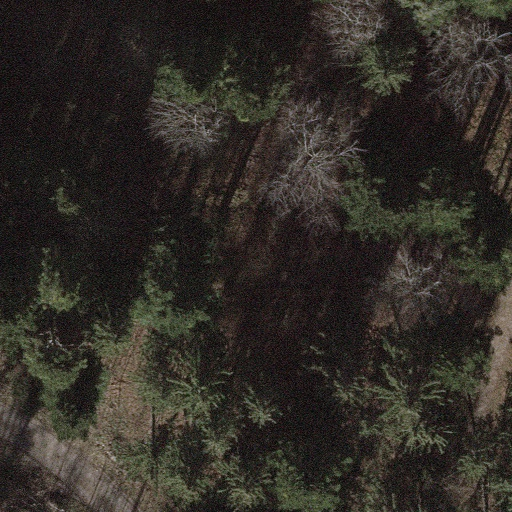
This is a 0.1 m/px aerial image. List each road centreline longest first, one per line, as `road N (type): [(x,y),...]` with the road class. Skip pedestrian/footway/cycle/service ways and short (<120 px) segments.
road 1 (track): [(443,511),(511,306)]
road 2 (track): [(126,511),(73,456),(0,407)]
